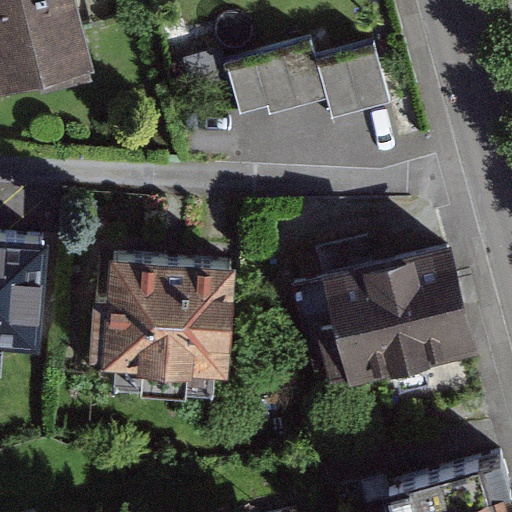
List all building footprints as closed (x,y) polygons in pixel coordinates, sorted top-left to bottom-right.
[(71,0),(0,0),(0,92),(91,66),(71,0)] [(396,96),(382,44),(335,56),(330,38),(234,64),(247,110),(313,92),(320,117),(396,96)] [(0,331),(37,332),(39,225),(0,224),(0,331)] [(479,341),(453,239),(391,255),(387,238),(343,249),(347,264),(333,268),(351,338),(380,330),(389,364),(479,341)] [(233,257),(123,253),(120,348),(229,352),(233,257)] [(511,511),(511,473),(501,437),(360,476),(356,462),(313,474),(324,511),(511,511)]
